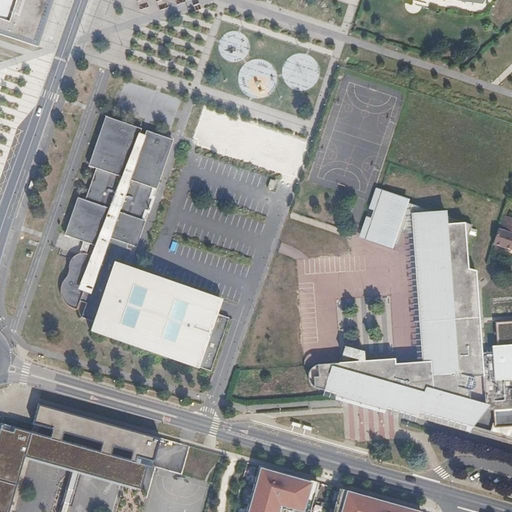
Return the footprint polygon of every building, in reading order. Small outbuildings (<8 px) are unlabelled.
[(0,0),(0,34),(37,47),(52,0),(0,0)] [(164,123),(172,125),(180,98),(135,85),(132,94),(140,97),(135,112),(153,117),(157,103),(169,107),(164,123)] [(155,188),(172,139),(146,130),(143,137),(139,136),(141,128),(106,116),(89,165),(95,168),(85,200),(78,197),(65,235),(88,243),(85,253),(82,253),(79,253),(74,255),(71,258),(69,262),(68,265),(68,271),(67,275),(65,278),(62,280),(60,288),(60,294),(62,299),(64,303),(67,306),(71,308),(76,310),(79,301),(85,303),(81,317),(93,321),(90,330),(116,339),(211,371),(229,318),(216,313),(220,300),(158,278),(124,267),(127,257),(128,257),(129,254),(131,249),(127,248),(128,244),(135,246),(144,220),(141,219),(145,209),(148,210),(152,198),(149,198),(152,187),(155,188)] [(274,188),(277,179),(271,177),(268,186),(274,188)] [(428,349),(429,362),(395,364),(395,359),(345,347),(340,363),(316,365),(312,367),(308,372),(307,377),(308,381),(310,385),(313,387),(318,389),(319,384),(323,384),(324,390),(344,396),(346,395),(348,394),(349,391),(349,382),(374,387),(374,389),(375,391),(377,393),(378,401),(472,428),(484,411),(493,411),(494,428),(511,427),(511,321),(495,322),(497,352),(481,353),(475,282),(476,282),(476,272),(468,269),(466,244),(472,225),(379,193),(365,236),(397,247),(403,230),(413,233),(414,251),(419,251),(420,261),(415,260),(416,281),(421,281),(422,290),(417,291),(419,322),(416,323),(415,325),(416,327),(418,329),(420,329),(420,342),(422,345),(424,347),(428,349)] [(511,247),(511,214),(503,211),(493,241),(511,247)] [(0,511),(9,511),(34,425),(109,446),(106,453),(118,457),(120,449),(137,454),(136,459),(132,458),(128,473),(144,478),(147,466),(152,467),(160,439),(38,404),(31,433),(19,430),(18,429),(16,429),(13,430),(1,436),(0,435),(0,511)] [(1,423),(0,426),(0,435),(1,436),(13,430),(16,429),(18,429),(19,430),(31,433),(31,432),(1,423)] [(106,453),(32,432),(25,457),(71,470),(78,445),(89,448),(82,473),(141,490),(144,478),(128,473),(131,460),(118,457),(106,453)] [(89,448),(78,445),(62,504),(72,507),(89,448)] [(278,511),(279,509),(283,510),(286,510),(288,502),(297,504),(294,511),(309,511),(317,483),(304,479),(302,487),(294,485),(296,477),(259,466),(245,511),(278,511)] [(304,479),(296,477),(294,485),(302,487),(304,479)] [(339,489),(332,511),(419,511),(365,496),(363,504),(354,502),(356,494),(339,489)] [(365,496),(356,494),(354,502),(363,504),(365,496)] [(294,511),(297,504),(288,502),(286,510),(291,511),(294,511)]
